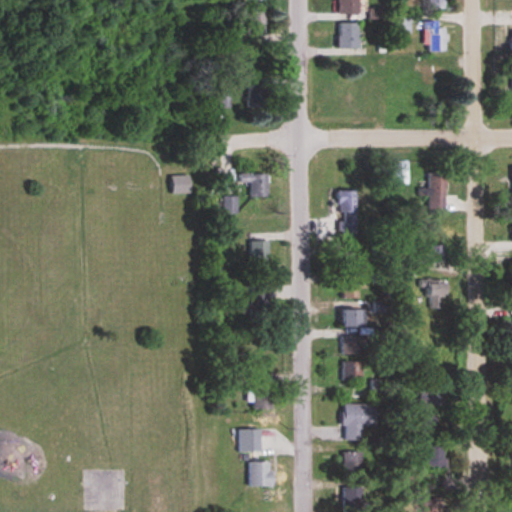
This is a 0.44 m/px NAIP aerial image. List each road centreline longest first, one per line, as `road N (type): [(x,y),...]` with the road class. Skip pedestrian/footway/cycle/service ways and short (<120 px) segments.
road 1 (residential): [(307,511),(302,0)]
road 2 (residential): [(481,511),(479,0)]
road 3 (residential): [(511,137),(200,141)]
